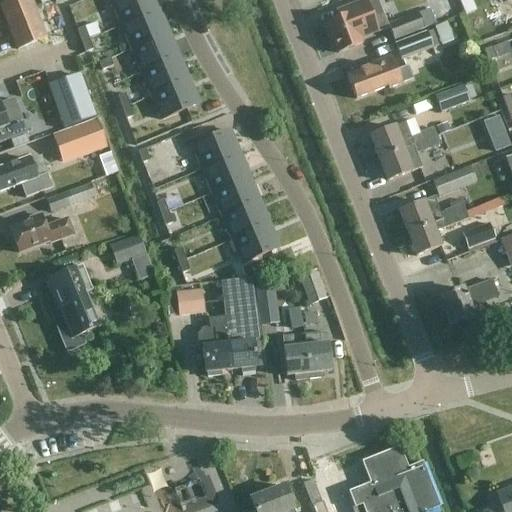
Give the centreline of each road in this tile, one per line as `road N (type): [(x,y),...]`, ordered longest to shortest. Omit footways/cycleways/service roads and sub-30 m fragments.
road 1 (residential): [(176,0),(215,77),(301,208),(380,412)]
road 2 (residential): [(437,396),(282,0)]
road 3 (residential): [(32,424),(116,412),(294,426),(380,412)]
